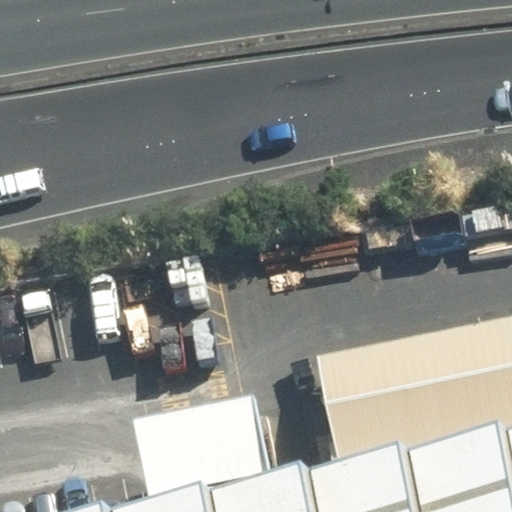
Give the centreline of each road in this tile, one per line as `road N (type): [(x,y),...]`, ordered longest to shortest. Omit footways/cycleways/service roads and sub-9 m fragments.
road 1 (primary): [(511,74),(0,167)]
road 2 (primary): [(0,26),(185,0)]
